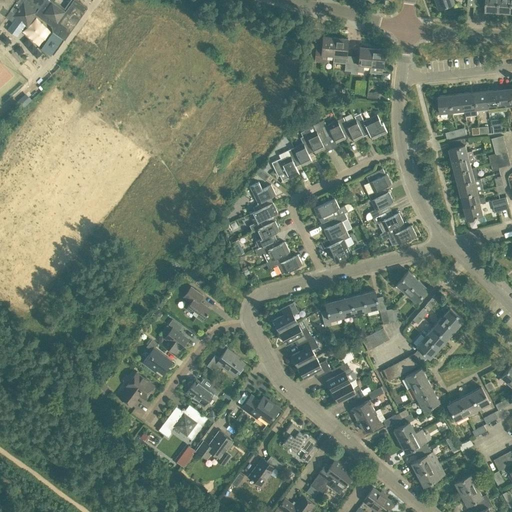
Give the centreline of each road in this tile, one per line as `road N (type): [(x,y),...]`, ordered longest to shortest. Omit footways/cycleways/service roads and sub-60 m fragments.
road 1 (residential): [(248,322),(287,388),(428,511)]
road 2 (residential): [(324,277),(294,212),(297,199),(379,157),(403,154)]
road 3 (residential): [(248,322),(209,334),(148,415)]
road 4 (residential): [(451,244),(324,277)]
road 5 (residential): [(284,0),(406,31)]
